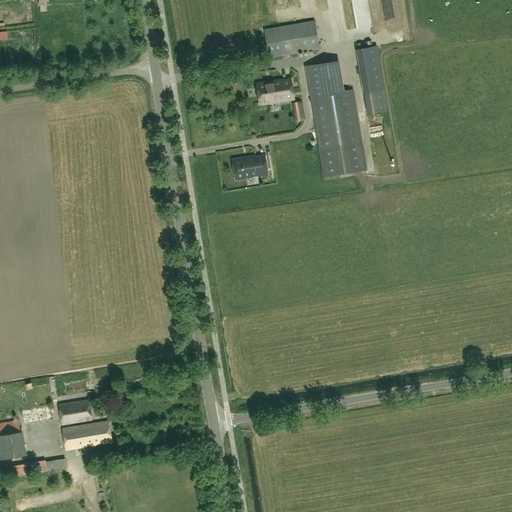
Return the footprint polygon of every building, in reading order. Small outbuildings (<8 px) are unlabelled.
[(314,21),(264,29),(269,57),(319,49),(314,21)] [(388,111),(384,89),(376,46),(356,49),(364,92),(367,114),(388,111)] [(353,90),(330,93),(325,63),(305,66),(310,96),(323,176),(366,169),(353,90)] [(294,99),(290,78),(290,80),(282,81),(282,80),(272,81),(272,82),(266,83),(266,82),(257,84),(260,104),(269,103),(269,102),(275,101),(275,102),(294,99)] [(242,158),(233,159),(236,179),(245,178),(245,177),(258,175),(258,176),(268,174),(264,154),(264,156),(256,157),(256,156),(248,157),(248,158),(242,159),(242,158)] [(79,387),(78,379),(63,380),(64,388),(79,387)] [(58,405),(62,425),(92,420),(88,400),(58,405)] [(23,431),(21,431),(18,420),(0,422),(0,460),(27,457),(23,431)] [(108,421),(63,429),(66,450),(111,442),(108,421)] [(31,462),(8,467),(10,478),(34,474),(34,475),(47,472),(46,471),(66,468),(64,458),(45,462),(45,461),(31,463),(31,462)] [(66,511),(73,511),(74,511),(71,503),(64,506),(66,511)]
